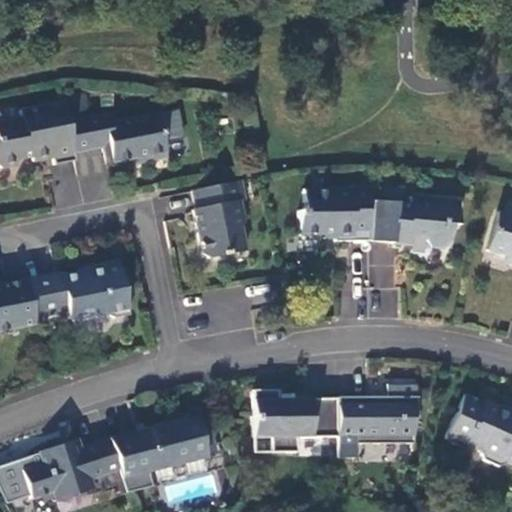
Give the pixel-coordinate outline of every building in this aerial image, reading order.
[(65,123),(61,106),(16,115),(18,122),(0,125),(0,172),(15,169),(19,163),(29,161),(30,166),(50,162),(51,169),(73,165),(71,155),(65,123)] [(65,123),(71,155),(101,149),(105,166),(133,160),(144,163),(165,160),(156,116),(108,125),(106,116),(111,115),(111,114),(65,123)] [(240,182),(190,192),(193,211),(190,211),(200,257),(206,261),(243,253),(239,231),(242,225),(238,203),(244,202),(240,182)] [(333,244),(368,243),(367,202),(366,189),(349,189),(349,191),(302,192),(302,214),(297,214),(297,237),(333,236),(333,244)] [(408,206),(367,202),(368,243),(410,247),(411,239),(425,240),(425,243),(430,249),(442,250),(449,245),(450,227),(456,227),(458,203),(409,199),(408,206)] [(511,219),(496,215),(485,253),(511,260),(511,219)] [(58,274),(24,281),(31,318),(32,318),(65,312),(66,318),(71,322),(103,316),(111,319),(127,316),(116,262),(85,268),(86,275),(77,277),(76,272),(58,276),(58,274)] [(0,331),(33,325),(31,318),(24,281),(0,285),(0,331)] [(296,440),(337,439),(337,437),(336,400),(278,401),(277,392),(252,392),(252,440),(270,441),(270,455),(296,455),(296,440)] [(505,465),(511,467),(511,417),(510,417),(510,416),(509,412),(498,407),(495,408),(494,411),(463,397),(445,438),(444,443),(463,451),(465,447),(481,454),(480,456),(482,463),(498,469),(504,467),(505,465)] [(363,399),(336,400),(337,437),(355,437),(355,447),(414,446),(413,421),(418,421),(417,399),(386,399),(386,407),(364,408),(363,399)] [(117,472),(125,496),(151,489),(146,472),(203,458),(203,461),(204,461),(194,419),(193,419),(194,422),(108,444),(108,441),(107,441),(117,472)] [(270,441),(252,440),(252,455),(270,455),(270,441)] [(117,472),(107,441),(78,450),(76,447),(69,449),(63,446),(37,455),(40,466),(19,473),(28,502),(50,494),(53,504),(91,491),(87,478),(114,469),(115,472),(117,472)]
